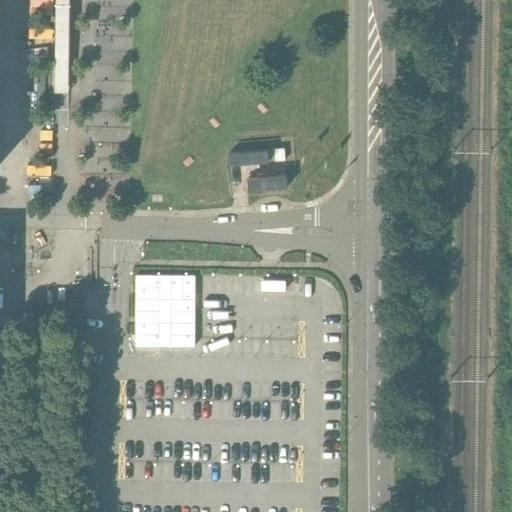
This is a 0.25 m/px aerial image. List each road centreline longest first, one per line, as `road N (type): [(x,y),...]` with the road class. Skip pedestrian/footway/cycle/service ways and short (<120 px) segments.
road 1 (unclassified): [(0,225),(375,233)]
road 2 (tertiary): [(375,511),(375,233)]
road 3 (tertiary): [(375,233),(375,0)]
